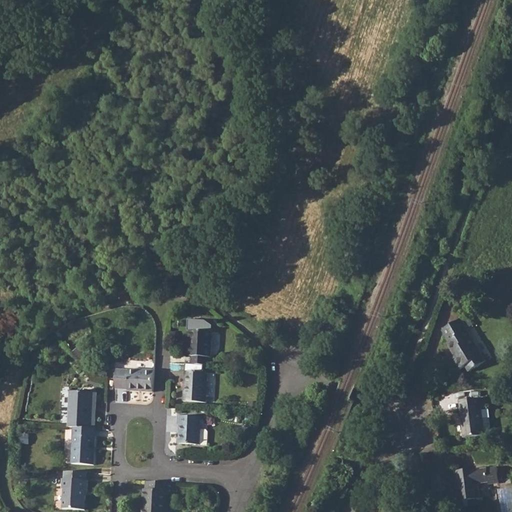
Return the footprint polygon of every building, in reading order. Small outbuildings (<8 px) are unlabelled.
[(465,293),(455,303),(462,311),(472,301),(465,293)] [(466,330),(460,320),(442,331),(448,342),(446,343),(451,352),(453,351),(457,356),(453,358),(460,370),(465,367),(469,373),(485,362),(466,330)] [(192,356),(192,364),(208,365),(208,357),(211,357),(212,332),(192,331),(190,356),(192,356)] [(130,370),(117,370),(117,388),(128,389),(128,390),(154,391),(155,370),(152,370),(130,369),(130,370)] [(186,371),(184,402),(206,403),(208,372),(186,371)] [(71,391),(68,427),(74,427),(91,428),(93,393),(71,391)] [(491,428),(488,410),(486,410),(485,398),(459,401),(463,438),(485,436),(487,435),(489,434),(490,432),(491,428)] [(180,416),(179,425),(180,426),(180,444),(199,445),(201,418),(180,416)] [(91,428),(74,427),(72,464),(94,465),(96,428),(91,428)] [(20,432),(19,442),(28,442),(29,432),(20,432)] [(459,486),(457,486),(459,502),(479,499),(478,484),(488,483),(489,486),(495,485),(498,484),(496,468),(493,469),(477,470),(476,470),(458,472),(459,486)] [(85,510),(85,497),(83,496),(84,490),(87,491),(88,480),(63,479),(62,489),(64,489),(63,509),(85,510)] [(173,483),(148,482),(147,490),(145,490),(143,511),(165,511),(166,495),(169,495),(172,495),(173,483)]
